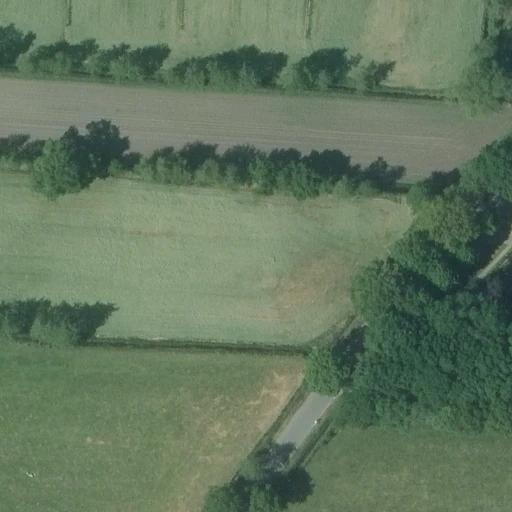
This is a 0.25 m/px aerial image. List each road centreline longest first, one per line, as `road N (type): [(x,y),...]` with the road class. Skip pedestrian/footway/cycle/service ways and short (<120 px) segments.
road 1 (tertiary): [(233,511),(424,266),(511,174)]
road 2 (track): [(326,389),(511,400)]
